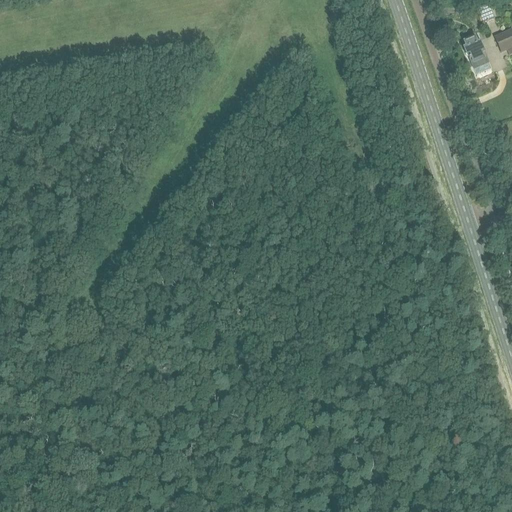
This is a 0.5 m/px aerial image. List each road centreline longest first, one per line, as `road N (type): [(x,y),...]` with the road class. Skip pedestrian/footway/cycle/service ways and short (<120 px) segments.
road 1 (unclassified): [(471,231),(500,221),(419,0)]
road 2 (primary): [(471,231),(394,0)]
road 3 (primary): [(511,357),(471,231)]
